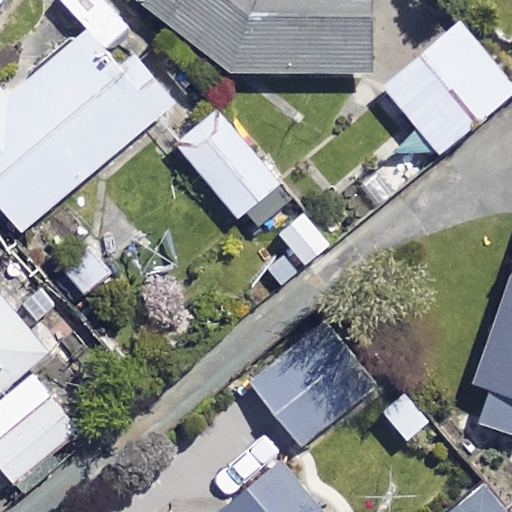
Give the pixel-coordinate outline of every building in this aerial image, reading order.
[(159,0),(234,76),(379,75),(378,0),(159,0)] [(511,101),(511,81),(466,25),(389,88),(444,156),(511,101)] [(121,68),(92,35),(16,100),(0,81),(0,198),(29,232),(180,103),(138,53),(121,68)] [(283,185),(222,113),(182,147),(244,219),(283,185)] [(13,312),(0,295),(0,463),(16,484),(83,431),(34,369),(52,355),(33,331),(59,311),(42,290),(13,312)] [(511,298),(472,382),(511,401),(511,298)] [(377,390),(329,327),(258,381),(306,444),(377,390)] [(329,511),(289,463),(230,511),(329,511)] [(506,511),(486,486),(452,511),(506,511)]
